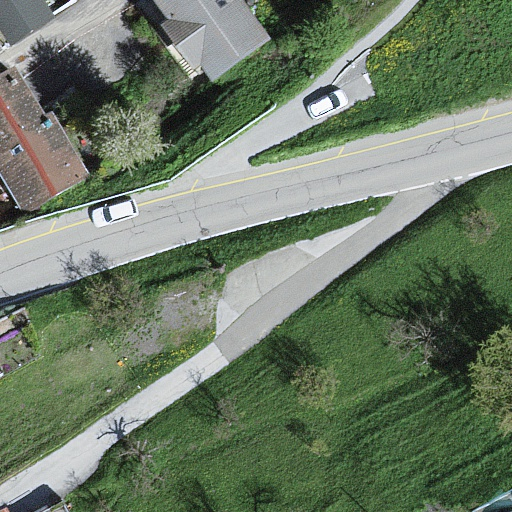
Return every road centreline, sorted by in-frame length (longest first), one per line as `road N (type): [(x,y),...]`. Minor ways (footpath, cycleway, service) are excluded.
road 1 (tertiary): [(0,279),(511,138)]
road 2 (residential): [(106,0),(0,75)]
